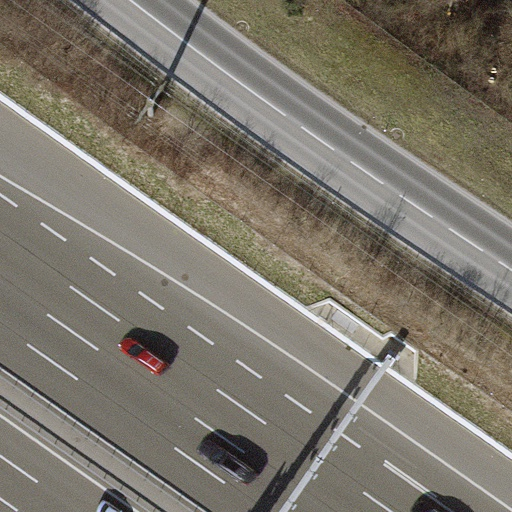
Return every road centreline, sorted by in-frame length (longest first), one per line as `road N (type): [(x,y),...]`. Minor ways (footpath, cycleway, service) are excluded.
road 1 (secondary): [(135,0),(249,89),(511,269)]
road 2 (motorway): [(330,511),(0,280)]
